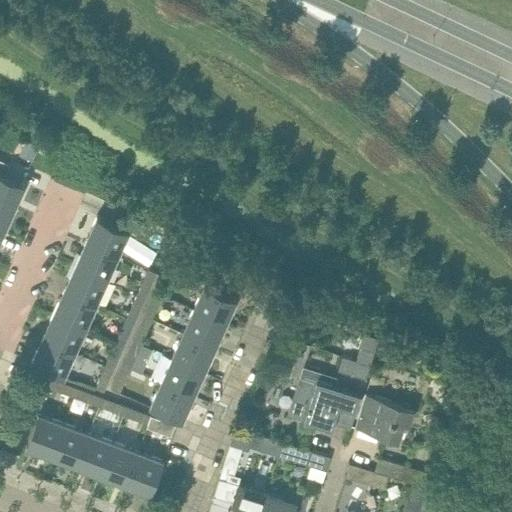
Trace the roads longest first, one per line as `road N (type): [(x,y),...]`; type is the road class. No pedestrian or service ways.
road 1 (secondary): [(328,3),(511,189)]
road 2 (residential): [(185,511),(273,302)]
road 3 (secondary): [(328,3),(511,90)]
road 4 (residential): [(0,342),(65,193)]
road 5 (secondary): [(511,53),(400,0)]
